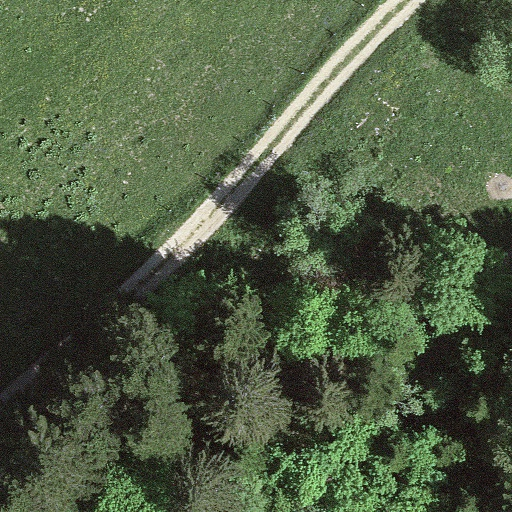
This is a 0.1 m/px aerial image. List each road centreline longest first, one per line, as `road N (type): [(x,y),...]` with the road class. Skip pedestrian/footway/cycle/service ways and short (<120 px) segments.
road 1 (track): [(0,419),(137,295),(419,0)]
road 2 (track): [(511,265),(444,350),(282,511)]
